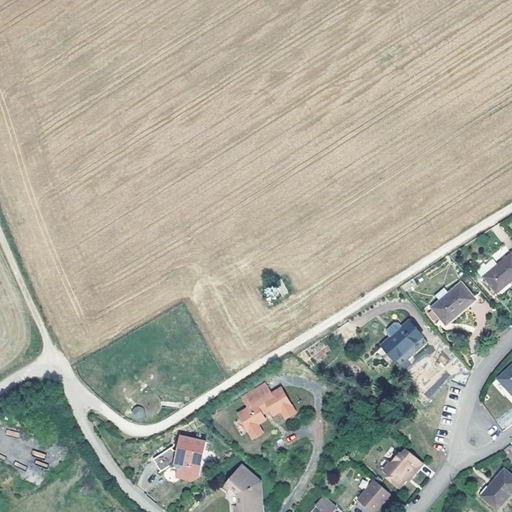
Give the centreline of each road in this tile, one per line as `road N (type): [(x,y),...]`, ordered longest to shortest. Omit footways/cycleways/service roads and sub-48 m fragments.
road 1 (track): [(511,206),(155,429),(130,428),(67,382)]
road 2 (residential): [(151,511),(101,459),(67,382)]
road 3 (track): [(47,371),(44,333),(0,233)]
road 4 (residential): [(454,455),(478,376),(511,339)]
